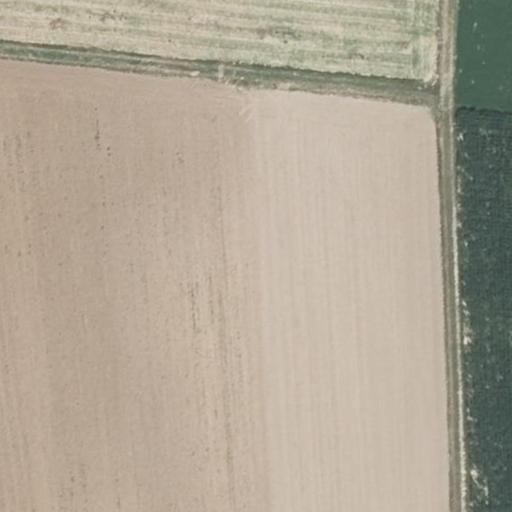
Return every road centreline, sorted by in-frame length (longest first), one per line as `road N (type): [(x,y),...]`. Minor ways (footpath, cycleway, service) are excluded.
road 1 (track): [(458,511),(450,0)]
road 2 (track): [(0,52),(447,93)]
